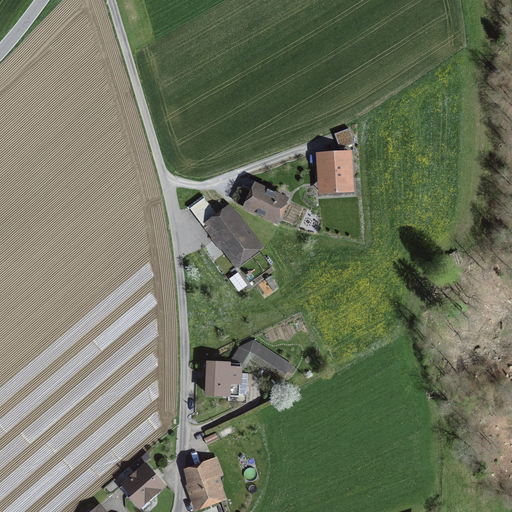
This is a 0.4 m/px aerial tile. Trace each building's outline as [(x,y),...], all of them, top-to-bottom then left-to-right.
[(349,129),(335,134),(340,149),(354,143),(349,129)] [(351,164),(342,165),(341,153),(327,154),(327,166),(318,166),(319,181),(328,180),(329,192),(343,191),(343,179),(351,179),(351,164)] [(257,186),(255,190),(242,184),(239,190),(240,191),(235,201),(275,221),(285,199),(257,186)] [(220,238),(237,259),(256,245),(238,221),(242,218),(238,213),(231,208),(219,218),(204,199),(190,210),(215,242),(220,238)] [(237,289),(240,290),(245,286),(245,283),(239,275),(236,274),(231,278),(231,281),(237,289)] [(278,288),(270,276),(265,279),(274,292),(278,288)] [(229,368),(208,367),(207,394),(239,395),(240,361),(249,348),(287,372),(291,365),(253,341),(239,347),(229,364),(229,368)] [(216,433),(204,439),(207,444),(218,439),(216,433)] [(186,470),(198,503),(219,495),(216,488),(222,486),(218,475),(222,474),(216,459),(186,470)] [(135,497),(133,498),(139,506),(162,486),(145,466),(135,474),(129,467),(103,489),(110,496),(124,484),(135,497)]
